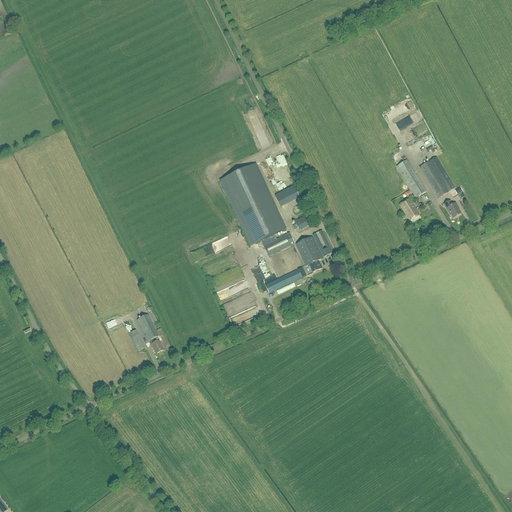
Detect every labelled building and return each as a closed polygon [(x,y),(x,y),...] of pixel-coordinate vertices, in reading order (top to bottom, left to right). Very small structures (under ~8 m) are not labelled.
[(407,148),(412,155),(419,150),(414,143),(407,148)] [(269,166),(274,182),(269,184),(270,188),(271,187),(273,191),(275,190),(274,186),(283,183),(281,177),(287,175),(285,170),(287,169),(284,158),(274,162),(275,164),(269,166)] [(438,199),(450,192),(455,189),(437,158),(431,161),(420,168),(438,199)] [(416,199),(426,193),(407,161),(397,168),(416,199)] [(256,165),(219,182),(250,248),(261,242),(268,258),(295,245),(290,234),(277,240),(275,236),(287,230),(256,165)] [(294,187),(275,196),(281,208),(300,199),(294,187)] [(410,222),(419,216),(409,200),(400,205),(410,222)] [(453,206),(450,202),(444,206),(450,217),(451,216),(453,220),(461,215),(457,209),(458,208),(455,204),(453,206)] [(309,215),(295,222),(299,231),(314,224),(309,215)] [(333,254),(322,231),(319,233),(327,249),(324,251),(316,234),(313,236),(323,258),(333,254)] [(323,260),(312,238),(296,246),(306,268),(309,266),(313,274),(318,271),(322,269),(319,262),(323,260)] [(205,262),(207,271),(217,268),(215,259),(205,262)] [(440,261),(435,264),(440,271),(445,267),(440,261)] [(217,276),(219,284),(241,276),(238,269),(217,276)] [(302,279),(298,270),(265,286),(269,294),(302,279)] [(250,292),(226,304),(229,311),(253,298),(250,292)] [(158,341),(157,338),(158,337),(148,315),(137,321),(148,342),(149,342),(151,345),(156,355),(163,351),(161,346),(162,345),(161,343),(160,344),(158,341)] [(137,352),(144,349),(135,331),(129,334),(137,352)]
